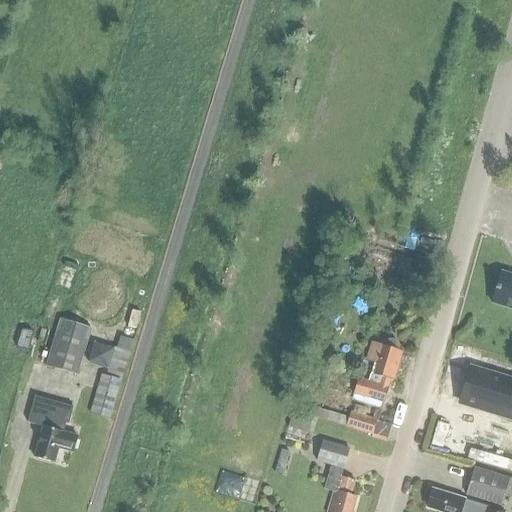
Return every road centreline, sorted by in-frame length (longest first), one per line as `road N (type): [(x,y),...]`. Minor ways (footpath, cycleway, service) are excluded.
road 1 (unclassified): [(96,511),(247,0)]
road 2 (residential): [(381,511),(489,137)]
